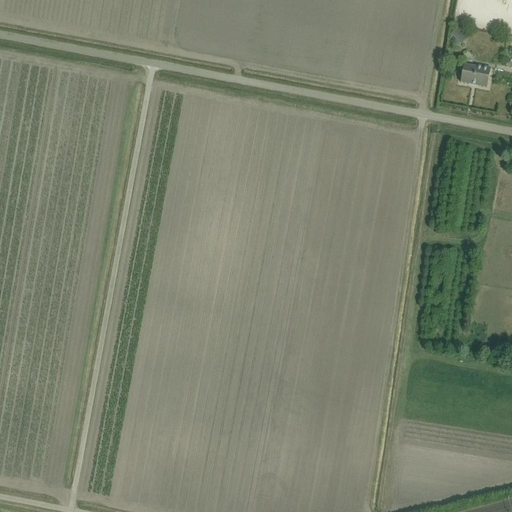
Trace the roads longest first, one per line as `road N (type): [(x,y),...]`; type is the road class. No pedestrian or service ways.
road 1 (unclassified): [(511,133),(0,37)]
road 2 (track): [(151,65),(69,510)]
road 3 (track): [(423,116),(365,511)]
